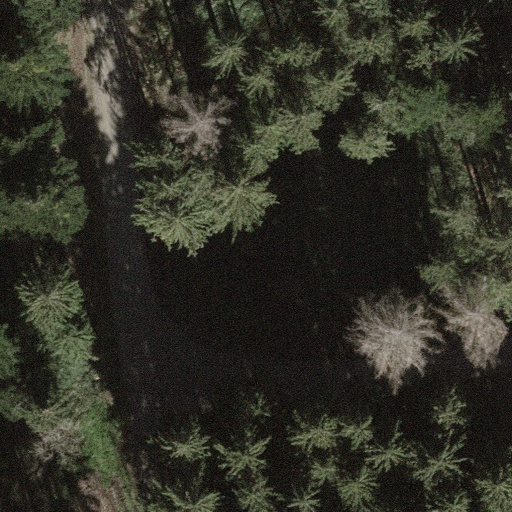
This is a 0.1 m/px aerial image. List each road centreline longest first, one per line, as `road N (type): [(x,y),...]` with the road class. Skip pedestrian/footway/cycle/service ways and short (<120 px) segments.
road 1 (track): [(105,0),(138,398),(158,511)]
road 2 (track): [(138,398),(511,341)]
